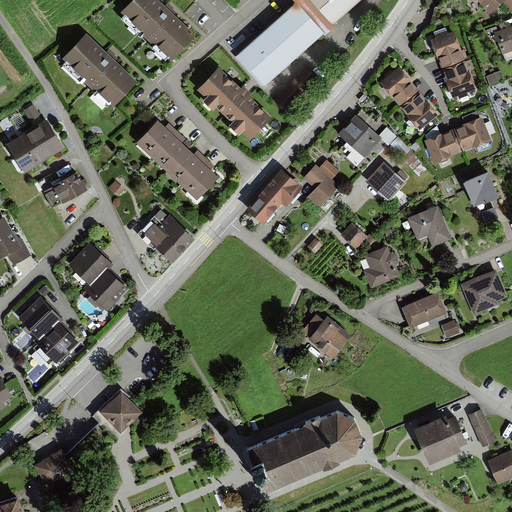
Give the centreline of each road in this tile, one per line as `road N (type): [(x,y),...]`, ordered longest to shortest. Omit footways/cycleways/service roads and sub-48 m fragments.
road 1 (residential): [(260,0),(171,78),(260,180)]
road 2 (tertiary): [(260,180),(406,0)]
road 3 (tertiary): [(0,447),(153,295)]
road 4 (unclassified): [(94,177),(50,89),(0,16)]
road 5 (residential): [(360,315),(511,246)]
road 6 (residential): [(360,315),(227,216)]
road 7 (residential): [(109,212),(87,221),(0,304)]
